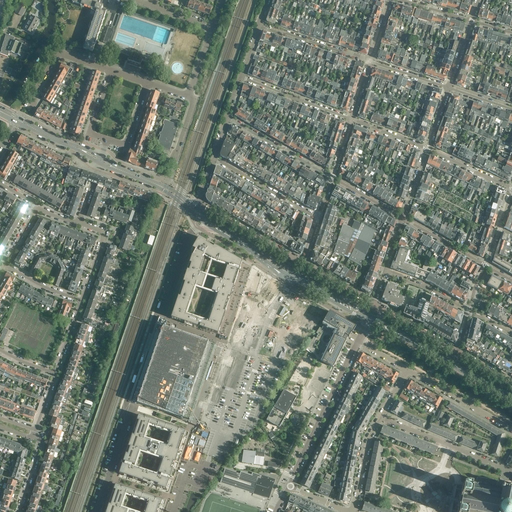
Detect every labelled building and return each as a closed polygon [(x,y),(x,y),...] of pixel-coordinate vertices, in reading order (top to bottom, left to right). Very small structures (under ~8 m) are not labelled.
[(72,0),(72,2),(81,5),(92,9),(90,14),(95,15),(84,49),(92,52),(106,13),(101,12),(103,6),(101,6),(102,3),(103,0),(72,0)] [(186,0),(185,6),(187,7),(193,9),(196,1),(196,0),(186,0)] [(374,4),(374,6),(382,9),(383,5),(375,2),(369,0),(369,3),(374,4)] [(201,3),(196,1),(193,9),(198,11),(201,3)] [(202,1),(201,3),(198,11),(204,13),(207,5),(204,4),(204,2),(202,1)] [(462,3),(459,12),(464,13),(466,5),(467,1),(465,1),(464,4),(462,3)] [(478,16),(479,18),(483,19),(485,10),(488,3),(486,2),(485,5),(482,4),(478,16)] [(394,4),(392,11),(394,12),(393,15),(391,15),(390,15),(389,18),(394,19),(396,13),(399,4),(395,3),(394,4)] [(272,4),(270,8),(282,13),(283,13),(284,10),(279,9),(280,7),(272,4)] [(212,7),(207,5),(204,13),(210,15),(212,7)] [(26,9),(19,6),(16,12),(22,16),(26,9)] [(403,6),(400,14),(400,17),(399,21),(401,21),(402,18),(403,15),(405,15),(408,7),(403,6)] [(499,14),(496,23),(501,24),(503,16),(505,9),(506,7),(504,7),(502,12),(500,11),(499,14)] [(108,30),(103,43),(109,45),(116,47),(116,49),(115,51),(124,54),(126,55),(129,56),(128,59),(127,60),(128,60),(128,61),(130,61),(132,61),(132,62),(133,62),(135,62),(135,63),(136,63),(138,63),(138,64),(139,64),(140,65),(141,63),(142,60),(145,61),(156,65),(157,62),(164,64),(165,62),(169,51),(171,52),(173,46),(171,45),(175,33),(176,33),(178,29),(121,9),(118,8),(116,14),(112,26),(111,28),(108,27),(108,30)] [(372,13),(371,15),(379,17),(381,13),(372,10),(367,8),(366,11),(372,13)] [(412,8),(409,17),(408,22),(410,23),(411,17),(414,18),(416,10),(414,9),(414,10),(413,9),(412,8)] [(490,12),(487,20),(491,21),(494,14),(495,9),(494,9),(493,9),(492,13),(490,12)] [(281,25),(281,26),(285,27),(287,19),(290,12),(287,11),(285,18),(283,18),(282,20),(281,24),(281,25)] [(420,11),(418,19),(415,27),(418,28),(419,23),(421,24),(422,20),(425,12),(420,11)] [(269,13),(267,17),(278,21),(282,22),(282,20),(279,18),(279,16),(269,13)] [(298,14),(297,17),(292,30),(297,32),(300,21),(302,16),(298,14)] [(429,14),(426,22),(424,30),(426,30),(428,25),(430,26),(431,23),(433,15),(429,14)] [(32,15),(24,28),(32,33),(40,20),(32,15)] [(287,19),(285,27),(288,29),(292,18),(293,16),(289,15),(287,19)] [(292,18),(288,29),(292,30),(297,17),(294,16),(294,19),(292,18)] [(437,16),(435,25),(434,28),(439,29),(440,26),(442,18),(437,16)] [(369,21),(368,23),(377,25),(378,21),(370,19),(364,17),(363,19),(369,21)] [(300,21),(297,32),(300,33),(303,25),(305,19),(303,18),(301,21),(300,21)] [(389,18),(388,22),(396,25),(402,27),(403,24),(397,23),(398,21),(394,19),(389,18)] [(315,29),(312,37),(316,38),(319,30),(322,21),(320,20),(318,26),(316,25),(315,29)] [(451,20),(449,29),(447,34),(449,35),(451,29),(453,30),(456,21),(451,20)] [(307,26),(304,34),(308,35),(311,27),(313,22),(310,21),(309,27),(307,26)] [(313,21),(311,27),(308,35),(312,37),(315,29),(316,25),(314,25),(315,22),(313,21)] [(367,25),(367,27),(375,30),(377,25),(368,23),(365,22),(364,23),(365,23),(365,25),(367,25)] [(330,23),(327,33),(324,41),(328,42),(331,34),(332,31),(330,30),(333,24),(330,23)] [(460,23),(457,31),(458,31),(456,36),(459,37),(459,35),(461,36),(462,32),(465,25),(464,24),(460,23)] [(335,35),(332,43),(336,45),(339,37),(337,36),(340,27),(338,27),(335,35)] [(398,30),(387,27),(385,30),(402,36),(402,33),(398,32),(398,30)] [(331,34),(328,42),(332,43),(335,35),(337,30),(335,29),(335,30),(333,30),(331,34)] [(343,38),(340,46),(344,47),(347,39),(349,35),(347,34),(348,30),(346,29),(343,38)] [(362,35),(364,35),(372,38),(374,34),(365,31),(361,30),(360,32),(362,33),(362,35)] [(385,30),(384,35),(392,37),(396,38),(397,34),(385,30)] [(484,30),(482,38),(480,42),(485,43),(489,31),(484,30)] [(264,31),(263,32),(262,32),(261,35),(259,40),(258,43),(258,45),(258,46),(260,46),(262,47),(263,44),(267,32),(265,32),(264,31)] [(339,37),(336,45),(340,46),(343,38),(345,32),(343,31),(342,35),(341,35),(341,37),(339,37)] [(347,39),(344,47),(348,49),(354,32),(352,31),(350,36),(349,35),(347,39)] [(493,32),(489,31),(485,43),(483,50),(486,51),(488,44),(489,45),(490,43),(493,32)] [(267,32),(263,44),(267,45),(267,44),(268,42),(271,34),(267,32)] [(354,32),(348,49),(352,50),(354,44),(355,42),(353,41),(356,33),(354,32)] [(498,34),(493,32),(490,43),(492,44),(490,51),(492,52),(495,42),(498,34)] [(0,48),(0,53),(8,56),(10,52),(20,56),(26,43),(14,38),(15,38),(6,34),(0,48)] [(498,34),(495,42),(492,52),(495,53),(497,45),(499,46),(500,44),(502,35),(498,34)] [(275,35),(272,43),(270,48),(274,50),(276,45),(279,36),(275,35)] [(384,35),(383,39),(391,42),(395,43),(396,41),(392,39),(392,37),(384,35)] [(502,35),(500,44),(502,45),(499,54),(501,55),(504,45),(507,36),(502,35)] [(279,36),(276,45),(274,50),(278,51),(280,46),(283,38),(279,36)] [(507,36),(504,45),(501,55),(504,56),(506,48),(508,49),(509,47),(511,38),(507,36)] [(362,42),(361,43),(370,46),(371,42),(363,39),(356,37),(356,39),(359,40),(359,41),(362,42)] [(283,38),(280,46),(279,49),(283,51),(284,47),(287,39),(283,38)] [(287,39),(284,47),(283,52),(287,53),(288,49),(291,40),(287,39)] [(291,40),(288,49),(287,54),(291,55),(292,50),(293,50),(295,42),(291,40)] [(299,43),(296,51),(294,58),(297,59),(298,54),(300,55),(303,45),(299,43)] [(381,44),(379,50),(377,57),(377,59),(381,60),(383,51),(385,45),(381,44)] [(359,51),(358,52),(366,55),(367,54),(368,51),(360,48),(354,46),(352,50),(354,51),(355,49),(359,51)] [(387,53),(385,61),(388,62),(391,54),(392,51),(393,47),(391,47),(389,53),(387,53)] [(395,56),(393,64),(397,65),(399,57),(402,50),(398,48),(395,56)] [(316,49),(313,57),(311,61),(310,65),(312,65),(313,62),(313,61),(313,60),(314,60),(315,57),(317,58),(320,50),(316,49)] [(320,50),(317,58),(316,62),(320,63),(321,59),(324,51),(320,50)] [(324,51),(321,59),(319,66),(321,67),(324,60),(325,61),(328,53),(324,51)] [(399,57),(397,65),(401,66),(404,58),(403,58),(405,54),(401,53),(399,57)] [(404,58),(401,66),(405,68),(408,57),(409,54),(407,53),(405,59),(404,58)] [(444,57),(443,59),(452,62),(453,58),(445,55),(438,53),(437,55),(444,57)] [(425,54),(421,64),(418,72),(423,74),(424,72),(427,63),(425,62),(427,55),(425,54)] [(248,74),(250,75),(252,76),(255,68),(258,60),(259,57),(254,55),(253,59),(255,60),(253,67),(251,66),(248,74)] [(336,55),(333,63),(332,67),(336,69),(337,65),(340,57),(336,55)] [(408,57),(405,68),(410,69),(412,61),(414,56),(411,55),(411,57),(408,57)] [(417,62),(414,71),(418,72),(421,64),(424,55),(422,55),(419,63),(417,62)] [(465,56),(463,61),(471,64),(477,66),(478,64),(475,63),(475,62),(472,61),(473,59),(470,58),(465,56)] [(340,57),(337,65),(336,69),(340,70),(341,66),(344,58),(340,57)] [(344,58),(341,66),(340,71),(344,73),(345,68),(346,68),(347,64),(348,60),(344,58)] [(348,60),(347,64),(354,66),(362,69),(363,66),(362,64),(348,60)] [(463,61),(461,66),(470,69),(472,69),(473,67),(476,68),(477,66),(471,64),(463,61)] [(259,69),(256,78),(260,79),(264,69),(266,64),(264,63),(262,68),(260,67),(259,69)] [(441,67),(440,69),(448,72),(450,67),(441,64),(438,63),(437,65),(441,67)] [(62,64),(59,69),(68,74),(70,75),(73,70),(65,66),(66,65),(64,64),(63,64),(62,64)] [(264,69),(260,79),(264,81),(268,73),(266,72),(267,69),(266,69),(268,65),(266,64),(264,69)] [(353,68),(352,70),(361,73),(362,69),(354,66),(347,64),(346,68),(350,69),(350,67),(353,68)] [(461,66),(460,70),(472,74),(473,75),(474,72),(471,71),(472,69),(470,69),(461,66)] [(268,73),(264,81),(269,82),(272,74),(274,69),(271,68),(269,73),(268,73)] [(57,74),(65,79),(68,74),(59,69),(60,69),(59,71),(57,73),(57,74)] [(377,69),(375,77),(374,80),(373,82),(372,86),(374,87),(377,78),(379,79),(381,71),(377,69)] [(91,72),(90,76),(99,79),(99,78),(100,78),(100,76),(101,73),(92,70),(91,72)] [(460,70),(458,75),(466,78),(470,79),(472,74),(460,70)] [(381,71),(379,79),(381,79),(378,88),(380,89),(383,80),(386,72),(381,71)] [(203,90),(208,92),(214,74),(208,72),(203,90)] [(276,76),(273,84),(277,85),(280,77),(281,73),(279,72),(277,76),(276,76)] [(386,72),(383,80),(380,89),(382,89),(385,81),(387,82),(387,81),(390,73),(386,72)] [(435,72),(433,77),(444,81),(446,80),(447,76),(439,74),(435,72)] [(350,77),(350,79),(358,81),(359,77),(351,74),(347,73),(346,76),(350,77)] [(55,79),(54,79),(62,84),(64,81),(70,84),(71,82),(65,79),(57,74),(56,76),(54,78),(55,79)] [(284,79),(281,87),(285,89),(288,81),(290,75),(289,75),(287,75),(286,80),(284,79)] [(391,83),(390,86),(393,87),(391,91),(393,92),(396,85),(399,76),(394,75),(391,83)] [(458,75),(456,80),(465,83),(471,85),(471,84),(470,84),(470,83),(470,82),(469,81),(470,79),(466,78),(458,75)] [(90,76),(88,81),(97,84),(97,83),(98,84),(98,81),(99,79),(90,76)] [(399,76),(396,85),(393,92),(396,93),(398,86),(400,86),(403,78),(399,76)] [(480,83),(477,92),(482,94),(485,85),(488,77),(485,76),(482,84),(480,83)] [(52,83),(51,84),(59,89),(61,86),(67,89),(68,87),(62,84),(54,79),(53,81),(52,83)] [(412,81),(408,79),(403,93),(406,94),(407,92),(408,93),(409,89),(412,81)] [(489,87),(487,95),(491,97),(494,88),(496,80),(494,79),(491,87),(489,87)] [(293,80),(292,82),(289,90),(293,92),(297,82),(293,80)] [(456,80),(455,83),(456,85),(463,87),(465,88),(466,85),(470,87),(471,85),(465,83),(456,80)] [(88,81),(86,86),(95,89),(96,89),(97,86),(96,86),(97,84),(88,81)] [(305,87),(302,95),(306,97),(309,89),(310,86),(308,85),(309,83),(306,82),(305,87)] [(419,93),(421,86),(422,84),(417,82),(414,91),(413,94),(412,96),(411,99),(414,100),(416,92),(419,93)] [(300,85),(297,93),(302,95),(305,87),(306,84),(304,83),(303,83),(301,83),(300,85)] [(49,88),(49,89),(56,94),(58,91),(60,92),(63,94),(64,91),(59,89),(51,84),(50,86),(49,88)] [(245,84),(242,92),(241,95),(245,97),(246,94),(249,86),(245,84)] [(424,90),(432,92),(440,95),(441,92),(441,90),(423,84),(421,89),(424,90)] [(317,92),(314,100),(318,101),(321,93),(319,93),(322,86),(319,85),(317,92)] [(86,86),(85,91),(94,94),(95,91),(95,89),(86,86)] [(249,86),(246,94),(245,97),(247,98),(248,95),(250,95),(253,87),(249,86)] [(500,86),(499,90),(496,98),(500,100),(503,91),(504,87),(500,86)] [(500,100),(505,102),(507,95),(508,93),(509,89),(504,88),(503,91),(500,100)] [(46,93),(46,94),(54,99),(56,94),(49,89),(47,91),(46,93)] [(257,89),(254,97),(252,102),(255,102),(256,98),(258,98),(261,90),(257,89)] [(321,93),(318,101),(322,103),(325,95),(327,90),(324,89),(323,91),(322,91),(321,93)] [(325,95),(322,103),(326,104),(330,94),(328,93),(329,92),(328,92),(328,90),(327,89),(325,95)] [(261,90),(258,98),(257,101),(259,102),(258,105),(260,106),(262,100),(266,92),(261,90)] [(366,90),(364,96),(372,99),(378,101),(379,98),(373,96),(374,94),(373,94),(374,92),(371,91),(370,91),(366,90)] [(85,91),(83,96),(92,99),(93,96),(94,94),(85,91)] [(149,96),(158,99),(159,95),(160,94),(151,91),(150,93),(149,96)] [(338,95),(344,97),(352,100),(354,94),(346,91),(345,95),(339,93),(338,95)] [(431,95),(430,97),(439,100),(440,95),(432,92),(428,91),(427,94),(431,95)] [(266,92),(262,100),(260,106),(262,107),(265,101),(266,102),(269,93),(266,92)] [(334,94),(330,106),(334,107),(336,102),(338,98),(338,97),(338,95),(335,93),(334,94)] [(43,98),(43,99),(51,103),(53,105),(56,100),(54,99),(46,94),(45,96),(44,96),(43,98)] [(330,94),(326,104),(330,106),(334,94),(332,94),(331,95),(330,94)] [(451,95),(450,99),(458,102),(461,103),(462,101),(459,99),(459,98),(460,97),(452,94),(451,95)] [(271,103),(268,108),(271,109),(272,107),(274,107),(275,105),(278,97),(274,95),(271,103)] [(83,96),(81,101),(90,104),(91,104),(91,102),(91,101),(92,99),(83,96)] [(148,101),(147,102),(156,105),(158,99),(149,96),(148,98),(147,101),(148,101)] [(282,98),(279,106),(277,111),(279,112),(281,109),(282,109),(283,108),(286,100),(282,98)] [(450,99),(448,104),(457,107),(457,106),(459,107),(460,105),(468,108),(469,105),(461,103),(458,102),(450,99)] [(363,100),(361,104),(370,107),(375,108),(376,106),(370,105),(371,103),(363,100)] [(421,104),(427,106),(435,109),(437,105),(428,102),(423,100),(421,104)] [(290,101),(286,113),(285,113),(288,114),(289,110),(291,111),(294,103),(290,101)] [(474,101),(471,110),(470,112),(472,113),(469,122),(472,123),(476,112),(478,103),(474,101)] [(146,104),(145,106),(146,106),(146,107),(148,108),(154,110),(156,105),(147,102),(147,104),(146,104)] [(177,103),(174,110),(178,112),(178,111),(180,112),(182,104),(177,102),(177,103)] [(294,103),(291,111),(290,114),(293,115),(292,116),(294,117),(295,113),(298,105),(294,103)] [(478,103),(476,112),(474,115),(479,116),(483,105),(478,103)] [(236,108),(234,114),(235,116),(238,117),(242,111),(243,109),(245,105),(242,104),(240,108),(239,109),(238,108),(237,108),(236,108)] [(448,104),(446,108),(455,111),(458,112),(459,110),(456,109),(457,107),(448,104)] [(41,118),(42,119),(45,121),(45,120),(49,113),(46,111),(49,106),(47,105),(44,110),(44,111),(41,118)] [(245,105),(242,111),(238,117),(242,120),(246,113),(247,111),(244,110),(247,106),(245,105)] [(298,105),(295,113),(294,117),(296,118),(296,117),(298,118),(303,106),(298,105)] [(340,108),(340,110),(339,110),(347,113),(348,112),(349,108),(341,106),(338,105),(337,107),(340,108)] [(422,109),(425,110),(434,113),(435,109),(427,106),(423,105),(422,109)] [(483,105),(480,113),(479,116),(483,118),(485,115),(488,106),(483,105)] [(79,106),(78,111),(87,114),(87,112),(88,112),(89,110),(88,110),(88,109),(79,106)] [(307,108),(303,106),(298,118),(302,119),(307,108)] [(488,106),(485,115),(482,122),(484,123),(485,120),(487,121),(489,116),(492,108),(488,106)] [(39,108),(35,116),(40,119),(40,118),(41,118),(44,111),(40,109),(39,108)] [(52,124),(54,126),(55,125),(59,118),(56,116),(60,109),(58,108),(54,115),(50,123),(52,124)] [(148,108),(147,110),(146,112),(146,113),(155,116),(157,111),(154,110),(148,108)] [(246,122),(250,115),(251,112),(249,111),(250,109),(249,108),(248,110),(247,111),(246,113),(242,120),(246,122)] [(311,109),(307,108),(302,119),(306,121),(311,109)] [(368,113),(368,111),(360,108),(359,112),(367,115),(372,116),(373,113),(374,113),(371,112),(370,113),(368,113)] [(492,108),(489,116),(491,117),(489,124),(491,125),(494,118),(497,109),(492,108)] [(315,111),(311,109),(306,121),(310,122),(312,119),(315,111)] [(432,118),(434,113),(425,110),(422,109),(420,112),(418,114),(418,115),(423,118),(427,120),(427,121),(431,122),(432,118)] [(497,109),(494,118),(491,125),(494,125),(496,118),(499,119),(502,111),(497,109)] [(45,120),(47,121),(47,122),(49,123),(50,123),(54,115),(51,114),(53,111),(51,110),(49,113),(45,120)] [(250,115),(246,122),(249,124),(253,117),(251,116),(254,111),(252,110),(251,112),(250,115)] [(74,116),(76,116),(85,120),(86,117),(87,115),(87,114),(78,111),(76,115),(75,114),(74,116)] [(315,111),(312,119),(310,122),(312,123),(311,126),(313,126),(314,124),(319,112),(315,111)] [(372,116),(370,121),(370,122),(374,123),(378,112),(379,111),(378,111),(377,112),(376,112),(375,114),(373,113),(372,116)] [(382,116),(378,125),(382,126),(385,118),(387,112),(385,111),(383,115),(382,115),(382,116)] [(319,112),(314,124),(315,124),(316,123),(319,124),(319,122),(322,114),(319,112)] [(367,115),(359,112),(358,113),(357,116),(358,117),(365,119),(366,118),(366,117),(369,118),(369,119),(368,121),(370,121),(372,116),(367,115)] [(506,112),(503,121),(501,127),(505,129),(508,121),(510,114),(506,112)] [(146,113),(145,115),(144,118),(153,121),(155,116),(146,113)] [(385,118),(382,126),(386,128),(389,119),(391,115),(387,113),(385,118)] [(445,113),(443,118),(452,121),(458,123),(459,120),(453,118),(453,116),(445,113)] [(261,114),(258,117),(253,126),(257,128),(261,122),(259,121),(260,118),(262,115),(261,114)] [(395,115),(391,114),(386,128),(390,129),(395,115)] [(76,116),(74,122),(83,125),(84,122),(84,123),(85,120),(76,116)] [(253,117),(249,124),(253,126),(258,117),(257,116),(255,119),(253,117)] [(327,116),(324,124),(321,131),(323,132),(325,128),(326,128),(327,126),(328,125),(330,119),(331,117),(327,116)] [(57,126),(57,127),(59,128),(60,128),(61,128),(64,120),(62,119),(59,118),(55,125),(57,126)] [(143,120),(142,123),(142,124),(151,127),(153,121),(144,118),(143,120)] [(394,118),(390,129),(394,131),(397,122),(398,119),(394,118)] [(443,118),(441,122),(450,125),(458,128),(460,129),(461,126),(451,123),(452,121),(443,118)] [(268,119),(261,131),(265,133),(269,126),(267,125),(269,122),(271,123),(272,121),(268,119)] [(333,123),(335,124),(343,127),(344,123),(344,122),(335,119),(333,123)] [(397,122),(394,131),(398,132),(401,124),(402,121),(398,119),(397,122)] [(160,135),(157,146),(170,151),(171,146),(174,138),(179,125),(164,120),(163,124),(164,125),(161,133),(160,132),(159,135),(160,135)] [(262,120),(261,122),(257,128),(261,131),(266,122),(262,120)] [(415,124),(420,126),(428,129),(430,125),(422,122),(416,120),(415,122),(415,124)] [(269,126),(265,133),(269,135),(273,129),(277,122),(274,121),(271,127),(269,126)] [(401,124),(398,132),(402,134),(405,125),(406,122),(402,121),(401,124)] [(405,125),(402,134),(406,135),(409,127),(410,123),(411,122),(408,121),(406,126),(405,125)] [(74,122),(72,126),(81,130),(82,128),(83,128),(83,125),(74,122)] [(273,129),(269,135),(273,138),(277,131),(275,130),(278,123),(276,122),(273,129)] [(334,126),(333,128),(342,131),(343,127),(335,124),(332,123),(331,125),(334,126)] [(409,127),(406,135),(410,137),(410,136),(412,132),(413,128),(413,127),(414,126),(413,126),(414,124),(410,123),(409,127)] [(142,124),(142,125),(141,125),(140,128),(141,128),(140,129),(149,132),(151,127),(142,124)] [(419,129),(419,131),(427,133),(428,129),(420,126),(415,124),(414,126),(413,127),(419,129)] [(230,126),(228,132),(227,134),(230,136),(231,134),(235,127),(231,125),(230,126)] [(70,132),(71,132),(80,135),(80,133),(81,133),(82,130),(81,130),(72,126),(71,130),(70,132)] [(277,131),(273,138),(277,140),(281,133),(284,127),(283,126),(279,132),(277,131)] [(353,130),(364,134),(366,135),(368,131),(355,126),(354,127),(353,130)] [(440,127),(438,132),(447,135),(454,137),(455,135),(447,133),(448,130),(440,127)] [(140,131),(139,130),(138,133),(139,133),(139,134),(148,137),(149,132),(140,129),(140,131)] [(239,130),(235,136),(237,138),(236,141),(234,144),(235,145),(243,132),(239,130)] [(285,135),(281,142),(285,144),(289,138),(292,131),(290,130),(286,136),(285,135)] [(331,135),(331,137),(339,140),(340,135),(332,132),(325,130),(325,133),(331,135)] [(281,133),(277,140),(281,142),(285,135),(286,133),(282,131),(281,133)] [(368,131),(366,135),(365,139),(363,142),(364,143),(366,143),(367,140),(369,141),(372,133),(368,131)] [(247,134),(243,132),(235,145),(236,146),(238,146),(241,140),(243,141),(247,134)] [(289,138),(285,144),(289,147),(292,140),(291,139),(294,133),(292,132),(289,138)] [(438,132),(436,136),(447,140),(449,135),(447,135),(438,132)] [(372,133),(369,141),(370,142),(368,148),(370,150),(370,149),(373,143),(376,134),(372,133)] [(137,138),(137,140),(145,143),(148,137),(139,134),(138,136),(137,136),(137,138)] [(247,134),(243,141),(245,142),(242,148),(243,149),(247,143),(251,137),(247,134)] [(376,134),(373,143),(370,149),(372,149),(374,147),(375,143),(377,144),(380,136),(376,134)] [(292,140),(289,147),(293,149),(297,142),(300,136),(298,135),(295,141),(292,140)] [(18,145),(22,147),(27,138),(26,138),(21,136),(20,136),(19,138),(20,139),(17,144),(18,145)] [(297,142),(293,149),(297,151),(300,145),(301,142),(300,141),(302,137),(300,136),(297,142)] [(436,136),(435,141),(444,144),(446,145),(447,145),(450,146),(451,144),(447,142),(447,140),(436,136)] [(251,137),(247,143),(246,145),(243,149),(246,151),(248,146),(250,147),(251,145),(255,139),(251,137)] [(384,137),(381,146),(379,150),(381,151),(383,147),(385,147),(388,139),(384,137)] [(27,138),(22,147),(27,150),(31,142),(29,140),(28,139),(27,138)] [(305,156),(308,149),(306,148),(309,142),(311,143),(312,143),(312,142),(313,140),(309,138),(308,141),(305,145),(304,147),(301,153),(305,156)] [(226,139),(220,155),(221,156),(227,160),(232,152),(234,148),(236,145),(234,144),(231,143),(228,141),(226,139)] [(255,139),(251,145),(250,147),(252,148),(251,150),(253,151),(255,148),(259,141),(255,139)] [(388,139),(385,147),(386,148),(385,151),(383,155),(386,156),(387,152),(388,151),(392,141),(388,139)] [(135,145),(135,146),(144,149),(145,145),(149,146),(150,145),(145,143),(137,140),(136,142),(135,142),(135,145)] [(31,142),(27,150),(32,152),(36,144),(34,143),(34,142),(31,141),(31,142)] [(259,141),(255,148),(253,151),(255,152),(257,149),(259,150),(263,143),(259,141)] [(392,141),(388,151),(386,156),(388,157),(390,152),(391,149),(393,150),(396,142),(392,141)] [(435,141),(434,143),(433,145),(434,146),(446,152),(447,147),(443,146),(444,144),(435,141)] [(465,151),(461,159),(465,161),(469,153),(473,145),(474,142),(472,141),(468,149),(466,148),(465,151)] [(300,145),(297,151),(301,153),(304,147),(305,145),(301,142),(300,145)] [(349,142),(348,146),(356,149),(361,150),(362,148),(357,146),(357,145),(349,142)] [(396,142),(393,150),(394,151),(391,158),(394,159),(397,151),(400,143),(396,142)] [(263,143),(259,150),(258,152),(262,154),(263,152),(267,145),(263,143)] [(328,147),(328,149),(335,151),(336,148),(329,145),(323,143),(321,145),(328,147)] [(400,143),(397,151),(394,159),(393,160),(394,160),(396,161),(399,152),(401,153),(404,145),(400,143)] [(36,144),(32,152),(30,155),(35,157),(37,155),(41,147),(39,145),(36,144)] [(452,154),(452,155),(456,157),(462,145),(460,144),(458,148),(456,147),(452,154)] [(500,144),(499,146),(511,150),(510,152),(511,152),(511,147),(511,148),(508,147),(504,145),(500,144)] [(267,145),(263,152),(260,158),(262,159),(265,153),(267,155),(271,148),(267,145)] [(404,145),(401,153),(404,154),(404,155),(406,156),(407,153),(408,153),(410,148),(404,145)] [(462,145),(456,157),(461,159),(466,147),(462,145)] [(473,145),(469,153),(465,161),(469,163),(473,155),(474,152),(472,152),(475,146),(473,145)] [(41,147),(37,155),(42,157),(46,149),(44,148),(44,147),(41,146),(41,147)] [(130,150),(131,150),(131,151),(138,153),(142,154),(146,155),(148,156),(149,154),(143,152),(144,149),(135,146),(134,146),(133,148),(134,148),(133,149),(132,148),(131,150),(130,150)] [(312,151),(314,149),(310,146),(308,149),(305,156),(309,158),(312,151)] [(237,155),(233,163),(240,167),(244,159),(249,153),(248,152),(247,152),(246,151),(243,149),(241,148),(240,151),(239,152),(237,155)] [(42,157),(41,158),(46,160),(51,152),(49,151),(49,150),(46,149),(42,157)] [(152,154),(157,156),(160,157),(162,153),(151,149),(149,157),(151,158),(152,154)] [(312,151),(309,158),(312,160),(316,154),(317,152),(314,149),(312,151)] [(406,156),(410,157),(418,160),(420,152),(420,151),(413,149),(411,153),(409,152),(409,153),(408,153),(407,153),(406,156)] [(130,150),(128,157),(136,159),(136,157),(137,157),(139,155),(143,156),(143,155),(142,154),(138,153),(131,151),(131,150),(130,150)] [(232,152),(227,160),(233,163),(237,155),(239,152),(235,150),(234,153),(232,152)] [(275,150),(271,157),(267,163),(271,166),(272,164),(270,163),(273,158),(275,159),(276,157),(279,152),(275,150)] [(346,150),(345,154),(352,156),(353,157),(358,158),(358,156),(357,156),(358,154),(355,153),(346,150)] [(473,155),(469,163),(474,165),(478,157),(479,154),(480,152),(480,151),(478,150),(478,151),(477,153),(474,152),(473,155)] [(10,154),(9,156),(16,161),(19,156),(19,155),(14,152),(14,153),(12,151),(11,152),(10,154)] [(56,154),(53,153),(54,152),(51,151),(51,152),(46,160),(45,163),(50,166),(51,163),(56,154)] [(276,157),(275,159),(277,160),(274,164),(276,165),(279,161),(282,155),(279,152),(276,157)] [(316,154),(312,160),(316,162),(320,156),(321,154),(319,153),(317,152),(316,154)] [(244,159),(240,167),(245,170),(250,161),(247,160),(251,154),(249,153),(244,159)] [(61,157),(58,156),(59,155),(56,154),(51,163),(54,164),(53,167),(55,168),(56,165),(61,157)] [(345,154),(344,158),(351,160),(357,162),(358,163),(363,166),(365,164),(363,162),(364,161),(359,159),(352,156),(345,154)] [(478,157),(474,165),(478,167),(482,159),(483,156),(479,154),(478,157)] [(482,159),(478,167),(482,169),(486,161),(489,155),(486,154),(484,160),(482,159)] [(505,160),(507,161),(508,161),(511,162),(511,157),(509,156),(502,154),(501,155),(504,156),(504,157),(506,158),(505,160)] [(282,155),(279,161),(276,165),(278,166),(281,163),(283,164),(286,157),(282,155)] [(430,155),(426,167),(427,168),(427,169),(429,170),(429,169),(430,166),(434,157),(431,156),(430,155)] [(486,161),(482,169),(486,171),(490,172),(492,167),(493,164),(494,160),(492,159),(491,161),(492,162),(491,163),(489,162),(491,157),(489,155),(486,161)] [(496,155),(495,160),(499,162),(504,164),(505,162),(507,163),(506,165),(511,168),(511,162),(508,161),(507,161),(506,160),(496,155)] [(7,159),(6,161),(14,166),(16,161),(9,156),(8,157),(8,156),(7,159)] [(65,159),(63,158),(61,156),(61,157),(56,165),(61,168),(62,168),(66,158),(65,159)] [(400,159),(408,162),(416,164),(418,160),(410,157),(409,159),(401,156),(400,159)] [(136,159),(128,157),(126,162),(145,168),(147,163),(138,160),(136,159)] [(286,157),(283,164),(285,165),(281,171),(283,172),(286,166),(290,159),(286,157)] [(434,157),(430,166),(429,169),(431,170),(429,174),(431,174),(434,168),(438,160),(438,159),(434,157)] [(68,170),(71,160),(66,158),(62,168),(61,171),(67,173),(68,170)] [(147,163),(145,168),(148,169),(151,170),(155,172),(159,162),(148,158),(147,163)] [(252,158),(250,161),(245,170),(249,173),(254,164),(252,163),(254,159),(252,158)] [(254,164),(249,173),(254,176),(259,167),(256,165),(260,159),(258,158),(254,164)] [(329,158),(328,160),(324,167),(328,169),(329,169),(333,159),(329,158)] [(342,162),(354,165),(356,166),(358,163),(352,160),(351,160),(344,158),(342,162)] [(290,159),(286,166),(283,172),(285,173),(288,167),(291,168),(294,162),(290,159)] [(408,163),(407,165),(407,166),(415,168),(416,164),(408,162),(400,159),(400,161),(408,163)] [(438,160),(434,168),(431,174),(433,176),(436,169),(438,170),(442,161),(438,160)] [(493,164),(492,167),(496,169),(499,171),(510,176),(511,171),(511,168),(506,165),(504,164),(502,166),(498,164),(499,162),(495,160),(494,160),(493,164)] [(4,164),(3,166),(11,171),(14,166),(6,161),(6,162),(5,161),(4,164)] [(442,161),(438,170),(436,173),(438,173),(437,177),(438,178),(442,171),(446,163),(442,161)] [(294,162),(291,168),(293,169),(289,176),(291,177),(294,170),(298,164),(294,162)] [(446,163),(442,171),(438,178),(441,179),(444,172),(446,173),(450,165),(446,163)] [(259,167),(254,176),(259,178),(264,170),(263,169),(261,168),(263,165),(261,164),(259,167)] [(298,164),(294,170),(291,177),(293,178),(296,171),(299,173),(302,166),(298,164)] [(347,167),(341,165),(338,174),(339,175),(342,177),(346,170),(347,167)] [(2,169),(0,171),(8,175),(11,171),(3,166),(3,167),(2,166),(1,169),(2,169)] [(77,169),(70,166),(65,182),(67,183),(67,181),(72,183),(77,169)] [(219,177),(222,168),(218,166),(216,167),(212,178),(218,180),(219,177)] [(269,173),(264,181),(269,184),(274,175),(273,175),(271,174),(274,167),(272,166),(268,172),(269,173)] [(454,166),(454,167),(450,175),(446,182),(448,183),(452,176),(453,177),(457,168),(454,166)] [(264,170),(259,178),(264,181),(269,173),(268,172),(265,170),(267,168),(265,167),(263,169),(264,170)] [(298,175),(300,176),(295,184),(297,186),(297,185),(302,177),(307,169),(303,167),(298,175)] [(346,170),(342,177),(345,179),(349,173),(350,171),(348,170),(349,168),(347,167),(346,170)] [(492,167),(490,172),(497,176),(508,181),(509,180),(510,176),(499,171),(496,169),(492,167)] [(457,168),(453,177),(454,177),(452,179),(456,181),(457,179),(461,170),(457,168)] [(18,175),(14,182),(16,183),(18,184),(23,175),(25,172),(26,170),(24,169),(23,171),(22,174),(21,174),(20,177),(18,175)] [(77,169),(75,177),(72,183),(72,184),(78,186),(78,185),(79,183),(80,179),(83,171),(77,169)] [(274,175),(269,184),(274,187),(279,178),(278,178),(275,176),(278,170),(278,169),(276,169),(273,175),(274,175)] [(297,185),(299,187),(304,178),(306,180),(311,171),(307,169),(302,177),(297,185)] [(354,173),(349,181),(353,183),(358,175),(358,174),(356,173),(358,170),(356,169),(354,173)] [(358,175),(353,183),(357,185),(366,170),(364,169),(359,176),(358,175)] [(8,175),(0,171),(0,170),(0,177),(4,180),(5,180),(5,181),(8,175)] [(26,180),(24,179),(25,176),(28,171),(26,170),(25,172),(23,175),(18,184),(20,186),(22,187),(26,180)] [(401,175),(403,176),(411,178),(413,174),(405,172),(400,170),(399,172),(402,173),(401,175)] [(461,170),(457,179),(454,186),(456,187),(459,180),(461,181),(465,172),(461,170)] [(80,179),(79,183),(78,185),(78,186),(84,189),(84,187),(85,187),(87,181),(88,181),(90,173),(83,171),(80,179)] [(226,171),(222,179),(221,181),(223,183),(225,180),(227,182),(232,174),(226,171)] [(311,171),(306,180),(305,182),(309,184),(310,182),(315,173),(311,171)] [(349,173),(345,179),(349,181),(354,173),(350,171),(349,173)] [(365,172),(357,185),(361,188),(366,180),(366,179),(364,177),(366,173),(365,172)] [(366,180),(361,188),(365,190),(370,182),(369,182),(372,178),(375,173),(373,172),(367,181),(366,180)] [(424,172),(423,176),(439,183),(440,182),(435,180),(436,179),(432,178),(432,176),(425,173),(424,172)] [(465,172),(461,181),(460,184),(462,184),(461,185),(463,186),(465,182),(469,174),(465,172)] [(95,175),(90,173),(88,181),(93,183),(97,184),(100,177),(95,175)] [(315,173),(310,182),(307,187),(309,188),(312,183),(314,184),(315,182),(319,176),(315,173)] [(232,174),(227,182),(225,184),(227,185),(224,189),(229,191),(230,189),(227,187),(228,186),(228,185),(229,183),(231,184),(229,187),(231,188),(232,185),(237,177),(232,174)] [(469,174),(465,182),(463,186),(463,187),(465,188),(467,183),(469,184),(469,183),(473,176),(469,174)] [(279,178),(274,187),(278,190),(284,181),(283,180),(280,179),(281,176),(279,175),(278,178),(279,178)] [(284,181),(278,190),(283,192),(288,184),(288,183),(285,181),(288,176),(286,175),(283,180),(284,181)] [(30,179),(28,181),(26,180),(22,187),(24,188),(26,189),(33,177),(32,176),(30,179)] [(423,176),(421,179),(430,183),(430,182),(438,185),(439,183),(423,176)] [(473,176),(469,183),(471,184),(467,193),(469,194),(473,185),(477,177),(473,176)] [(33,177),(26,189),(29,191),(29,190),(31,192),(34,185),(32,184),(34,181),(33,181),(35,178),(33,177)] [(97,184),(95,191),(102,193),(106,184),(107,179),(100,177),(97,184)] [(232,185),(231,188),(229,191),(234,194),(235,192),(232,191),(233,189),(234,186),(237,188),(238,188),(242,180),(237,177),(232,185)] [(477,177),(473,185),(467,198),(469,199),(474,190),(477,191),(478,188),(481,179),(477,177)] [(212,178),(210,185),(216,188),(217,183),(219,184),(220,181),(218,180),(212,178)] [(288,184),(283,192),(288,195),(293,186),(291,185),(294,180),(291,178),(288,184)] [(370,182),(365,190),(368,192),(373,184),(371,183),(374,179),(372,178),(369,182),(370,182)] [(421,179),(420,183),(429,187),(432,188),(433,185),(430,183),(421,179)] [(242,180),(238,188),(237,188),(236,190),(240,192),(241,191),(246,182),(242,180)] [(34,185),(31,192),(33,193),(35,194),(40,185),(42,182),(40,181),(38,184),(38,183),(37,186),(34,185)] [(107,197),(108,198),(114,200),(116,195),(117,191),(117,192),(120,184),(113,181),(112,186),(110,189),(107,197)] [(117,191),(116,195),(121,197),(122,194),(123,192),(126,183),(121,181),(120,184),(117,192),(117,191)] [(373,184),(368,192),(372,194),(376,187),(379,183),(377,181),(375,185),(373,184)] [(40,185),(35,194),(37,195),(39,196),(43,190),(41,189),(42,186),(43,183),(42,182),(40,185)] [(246,182),(241,191),(237,197),(240,198),(242,195),(241,194),(242,192),(245,194),(246,194),(247,193),(251,185),(246,182)] [(123,192),(122,194),(125,196),(127,196),(128,195),(131,185),(126,183),(123,192)] [(396,188),(399,189),(407,191),(408,187),(400,184),(399,183),(398,185),(396,188)] [(420,183),(419,187),(427,190),(431,192),(432,188),(429,187),(420,183)] [(43,190),(39,196),(41,198),(43,199),(49,189),(50,187),(51,185),(50,184),(48,186),(47,188),(45,191),(43,190)] [(107,197),(108,194),(106,193),(105,192),(106,188),(110,189),(112,186),(106,184),(102,193),(102,195),(107,197)] [(294,184),(293,186),(288,195),(293,198),(297,189),(296,188),(297,186),(295,184),(294,184)] [(376,187),(372,194),(376,197),(380,189),(382,186),(383,185),(381,184),(380,185),(378,184),(376,187)] [(131,185),(128,195),(133,196),(136,188),(134,187),(134,186),(131,185)] [(208,190),(208,192),(206,195),(206,196),(206,198),(208,201),(209,202),(211,203),(214,194),(214,192),(216,188),(210,185),(208,190)] [(247,193),(246,194),(245,194),(242,200),(244,201),(247,195),(249,195),(247,198),(249,199),(250,196),(251,197),(256,188),(251,185),(247,193)] [(340,194),(342,189),(336,185),(334,186),(333,190),(340,194)] [(380,189),(376,197),(380,199),(384,191),(386,188),(382,186),(380,189)] [(495,186),(492,192),(504,196),(505,192),(505,190),(504,190),(495,186)] [(49,189),(43,199),(45,200),(47,201),(51,195),(49,193),(51,191),(50,190),(52,188),(50,187),(49,189)] [(136,188),(133,196),(138,198),(141,190),(139,189),(139,188),(137,187),(136,188)] [(297,189),(293,198),(299,201),(302,192),(300,191),(301,189),(298,187),(297,189)] [(384,191),(380,199),(383,201),(388,193),(391,188),(389,187),(386,191),(385,190),(384,191)] [(214,194),(211,203),(215,206),(220,198),(225,190),(219,188),(218,189),(216,188),(214,194)] [(256,188),(251,197),(250,196),(249,199),(251,200),(252,197),(255,199),(256,200),(260,191),(256,188)] [(342,200),(347,192),(342,189),(340,194),(337,198),(342,200)] [(68,192),(71,193),(74,194),(73,196),(80,199),(81,197),(82,194),(71,191),(69,190),(68,192)] [(333,190),(330,200),(335,201),(337,198),(340,194),(333,190)] [(51,195),(47,201),(49,202),(51,204),(57,194),(58,192),(57,191),(55,193),(53,196),(51,195)] [(146,191),(143,200),(149,202),(152,193),(149,193),(150,192),(147,191),(147,192),(146,191)] [(260,191),(256,200),(255,199),(253,202),(255,203),(257,200),(260,202),(265,193),(260,191)] [(388,193),(383,201),(388,203),(391,197),(392,196),(393,193),(389,191),(388,193)] [(57,194),(51,204),(54,205),(56,206),(59,199),(57,198),(59,195),(60,193),(58,192),(57,194)] [(351,194),(347,192),(342,200),(341,202),(345,205),(346,203),(351,194)] [(491,197),(494,199),(502,201),(504,196),(493,192),(491,197)] [(265,193),(260,202),(265,205),(270,196),(265,193)] [(5,201),(6,202),(5,205),(4,207),(5,208),(7,206),(12,196),(10,195),(8,194),(4,200),(5,200),(5,201)] [(356,197),(351,194),(346,203),(351,205),(352,204),(356,197)] [(59,199),(56,206),(58,207),(60,209),(62,206),(64,202),(64,201),(66,199),(67,197),(65,195),(64,198),(63,198),(62,201),(59,199)] [(220,198),(215,206),(221,209),(225,200),(228,196),(226,195),(224,198),(221,197),(220,198)] [(305,201),(308,202),(318,205),(317,205),(318,205),(320,198),(320,199),(313,196),(310,195),(309,197),(307,196),(305,201)] [(391,197),(388,203),(391,205),(395,199),(397,196),(395,195),(393,198),(391,197)] [(9,207),(10,204),(13,206),(13,205),(14,203),(15,201),(17,199),(14,197),(12,196),(7,206),(5,208),(7,209),(8,207),(9,207)] [(270,196),(265,205),(264,206),(269,209),(269,207),(270,208),(275,199),(270,196)] [(225,200),(221,209),(226,212),(231,203),(229,201),(230,199),(227,197),(225,200)] [(356,197),(352,204),(351,205),(350,207),(350,208),(353,210),(360,199),(356,197)] [(489,202),(492,204),(500,207),(502,201),(494,199),(491,197),(489,202)] [(103,204),(100,203),(101,200),(94,198),(93,200),(92,202),(105,207),(106,208),(107,206),(106,205),(103,204)] [(395,199),(391,205),(395,208),(399,201),(400,199),(398,198),(397,200),(395,199)] [(64,201),(68,202),(71,203),(70,206),(77,208),(78,206),(79,204),(68,200),(66,199),(64,201)] [(275,199),(270,208),(269,207),(268,210),(270,211),(271,209),(274,210),(280,202),(275,199)] [(360,199),(353,210),(358,212),(359,209),(364,202),(360,199)] [(399,201),(395,208),(399,210),(401,209),(402,203),(404,200),(400,199),(399,201)] [(231,203),(226,212),(231,215),(236,206),(238,203),(233,200),(231,203)] [(14,203),(19,206),(26,210),(27,208),(29,206),(22,202),(21,204),(20,204),(21,204),(18,202),(18,203),(15,201),(14,203)] [(273,213),(275,214),(276,211),(279,213),(284,205),(280,202),(274,210),(273,213)] [(308,202),(306,206),(315,210),(316,210),(318,205),(317,205),(318,205),(308,202)] [(364,202),(359,209),(358,212),(360,213),(361,211),(364,212),(368,204),(364,202)] [(487,205),(491,206),(490,209),(491,209),(498,212),(500,207),(492,204),(488,202),(487,205)] [(18,208),(17,210),(24,214),(25,212),(26,210),(19,206),(14,203),(13,205),(16,206),(15,207),(18,208)] [(106,208),(105,213),(104,215),(108,217),(112,207),(113,204),(111,203),(110,206),(109,209),(106,208)] [(236,206),(231,215),(236,218),(241,209),(242,206),(238,203),(236,206)] [(112,207),(108,217),(113,219),(115,211),(113,211),(114,208),(114,207),(117,208),(117,206),(113,204),(112,207)] [(328,204),(327,210),(336,213),(336,211),(339,212),(339,210),(337,209),(334,208),(328,204)] [(368,204),(364,212),(366,213),(363,218),(365,219),(368,214),(373,207),(368,204)] [(278,216),(280,217),(281,214),(284,216),(285,216),(288,210),(289,207),(284,205),(278,216)] [(115,211),(113,219),(117,220),(121,210),(122,207),(120,206),(119,209),(118,212),(115,211)] [(241,209),(236,218),(241,221),(246,212),(243,210),(244,207),(242,206),(241,209)] [(62,210),(64,211),(68,212),(67,215),(74,217),(75,215),(75,213),(65,209),(62,208),(61,207),(59,210),(61,211),(62,210)] [(98,210),(91,207),(90,209),(89,212),(99,215),(102,216),(103,214),(100,213),(97,212),(98,210)] [(284,216),(284,217),(281,222),(283,223),(286,219),(287,217),(289,218),(289,217),(292,212),(293,210),(289,207),(288,210),(285,216),(284,216)] [(373,207),(368,214),(366,217),(371,220),(372,217),(377,209),(373,207)] [(412,207),(411,209),(409,215),(410,216),(413,218),(417,211),(418,210),(412,207)] [(251,215),(246,223),(251,226),(256,217),(255,217),(252,215),(254,213),(255,210),(254,208),(250,214),(251,215)] [(246,212),(241,221),(246,223),(251,215),(250,214),(247,213),(249,210),(248,210),(247,209),(245,211),(246,212)] [(377,209),(372,217),(370,221),(373,222),(373,221),(375,222),(377,219),(381,211),(377,209)] [(9,211),(21,218),(22,216),(24,214),(17,210),(16,212),(13,211),(10,210),(9,211)] [(124,215),(122,222),(127,224),(128,220),(129,216),(130,213),(131,211),(131,210),(129,210),(128,212),(127,215),(124,215)] [(256,217),(251,226),(255,229),(260,220),(262,215),(264,213),(263,212),(261,211),(259,210),(255,217),(256,217)] [(288,219),(292,221),(292,222),(293,222),(292,224),(294,225),(296,221),(295,220),(296,218),(299,213),(293,210),(292,212),(289,217),(288,219)] [(327,210),(325,215),(336,218),(338,213),(336,213),(327,210)] [(11,215),(13,217),(12,219),(19,222),(20,221),(21,218),(9,211),(8,213),(11,215)] [(381,211),(377,219),(375,222),(377,223),(376,225),(378,226),(381,222),(385,214),(381,211)] [(417,211),(413,218),(417,221),(421,214),(417,211)] [(427,217),(423,224),(427,226),(431,219),(434,213),(432,211),(431,214),(430,213),(427,217)] [(431,219),(427,226),(430,228),(434,221),(439,213),(437,212),(434,216),(433,215),(431,219)] [(385,214),(381,222),(378,226),(381,228),(383,223),(384,224),(385,222),(389,216),(385,214)] [(421,214),(417,221),(423,224),(427,217),(421,214)] [(260,220),(255,229),(260,232),(265,223),(262,221),(264,217),(262,215),(260,220)] [(325,215),(323,220),(335,224),(336,218),(325,215)] [(311,225),(312,222),(311,220),(304,216),(302,222),(311,225)] [(389,216),(385,222),(384,225),(388,227),(389,224),(393,218),(389,216)] [(434,221),(430,228),(434,230),(438,223),(440,218),(441,217),(439,216),(438,218),(438,219),(436,222),(434,221)] [(12,219),(11,221),(8,219),(4,217),(3,219),(4,220),(7,221),(16,227),(19,222),(12,219)] [(40,218),(38,222),(44,226),(46,224),(48,226),(50,227),(51,225),(51,224),(50,223),(49,223),(40,218)] [(438,223),(434,230),(439,233),(441,225),(440,224),(442,219),(440,218),(438,223)] [(354,219),(351,227),(355,229),(358,230),(361,223),(354,219)] [(3,221),(6,223),(9,225),(7,227),(14,231),(16,227),(7,221),(4,220),(3,221)] [(265,223),(260,232),(265,234),(270,226),(269,225),(271,223),(266,220),(265,223)] [(270,226),(265,234),(270,237),(275,229),(275,228),(271,226),(275,221),(273,220),(271,223),(269,225),(270,226)] [(323,220),(322,225),(333,229),(335,224),(323,220)] [(441,225),(439,233),(442,235),(445,227),(448,222),(446,221),(443,226),(441,225)] [(38,222),(35,227),(45,232),(47,234),(48,232),(46,230),(43,228),(44,226),(38,222)] [(275,229),(270,237),(275,240),(280,232),(279,232),(281,229),(279,227),(281,223),(279,222),(275,228),(275,229)] [(309,230),(311,225),(302,222),(300,222),(298,227),(300,227),(309,230)] [(367,226),(361,223),(358,230),(361,232),(361,233),(372,238),(374,235),(375,231),(371,229),(367,226)] [(343,224),(342,226),(341,229),(354,232),(355,229),(351,227),(343,224)] [(449,229),(446,237),(450,239),(453,231),(454,229),(453,227),(454,225),(452,224),(449,229)] [(56,225),(53,235),(51,238),(53,239),(54,236),(55,236),(56,233),(58,234),(61,227),(56,225)] [(322,225),(320,230),(331,234),(333,229),(322,225)] [(0,227),(0,228),(2,230),(12,235),(14,231),(7,227),(6,229),(3,228),(1,226),(0,227)] [(405,226),(400,240),(403,241),(405,237),(406,235),(411,228),(407,226),(405,226)] [(35,227),(33,231),(40,235),(41,232),(44,234),(46,235),(47,234),(45,232),(35,227)] [(280,232),(275,240),(280,243),(284,235),(282,234),(285,228),(283,227),(280,232)] [(300,227),(298,232),(308,236),(309,230),(300,227)] [(0,230),(1,231),(1,232),(4,233),(2,235),(9,239),(12,235),(2,230),(0,228),(0,230)] [(65,228),(62,239),(61,241),(63,242),(64,239),(65,236),(67,237),(70,230),(65,228)] [(411,228),(406,235),(405,237),(408,239),(409,237),(411,238),(411,236),(415,231),(411,228)] [(453,231),(450,239),(453,241),(456,234),(456,233),(458,230),(455,228),(454,229),(453,231)] [(126,230),(124,234),(134,238),(137,239),(138,237),(135,236),(132,235),(133,233),(126,230)] [(320,230),(318,235),(330,239),(331,234),(320,230)] [(483,235),(482,236),(489,239),(491,235),(483,232),(480,231),(477,230),(477,232),(483,235)] [(33,231),(31,235),(43,242),(44,240),(41,239),(41,238),(38,237),(40,235),(33,231)] [(284,235),(280,243),(285,246),(289,239),(290,238),(287,237),(289,233),(287,231),(284,235)] [(419,233),(415,231),(411,236),(411,238),(410,238),(412,240),(409,245),(411,246),(419,233)] [(79,233),(74,232),(71,242),(70,245),(72,245),(73,242),(74,240),(76,240),(79,233)] [(308,236),(298,232),(296,238),(304,240),(305,241),(306,241),(308,236)] [(372,238),(361,233),(358,239),(370,245),(371,243),(372,238)] [(423,235),(419,233),(411,246),(413,248),(416,242),(418,243),(423,235)] [(455,240),(454,242),(462,246),(464,242),(463,241),(464,238),(465,239),(466,235),(462,233),(460,236),(458,235),(455,240)] [(31,235),(28,239),(35,243),(36,241),(39,242),(45,246),(46,244),(45,243),(44,243),(43,242),(31,235)] [(81,249),(82,246),(83,243),(85,244),(88,236),(83,235),(80,245),(79,248),(81,249)] [(318,235),(316,241),(325,244),(326,243),(331,245),(332,243),(329,242),(330,239),(318,235)] [(423,235),(418,243),(420,244),(417,249),(420,251),(423,246),(422,245),(427,237),(423,235)] [(339,236),(338,240),(349,244),(351,239),(339,236)] [(172,315),(171,318),(213,332),(218,334),(219,330),(230,297),(231,295),(232,292),(233,289),(233,287),(238,273),(239,271),(242,262),(199,237),(192,249),(195,251),(193,254),(192,256),(192,255),(186,271),(186,273),(185,276),(185,277),(184,279),(183,281),(177,298),(172,315)] [(427,237),(422,245),(423,246),(421,249),(425,251),(427,247),(431,240),(427,237)] [(466,245),(464,247),(471,251),(474,244),(476,238),(473,237),(471,243),(470,242),(471,241),(468,240),(467,245),(466,245)] [(93,238),(89,248),(88,251),(89,252),(92,253),(93,251),(91,250),(91,249),(92,246),(95,247),(97,240),(93,238)] [(474,244),(471,251),(477,255),(480,245),(477,243),(478,240),(476,238),(474,244)] [(28,239),(26,243),(38,250),(39,248),(36,247),(33,245),(35,243),(28,239)] [(122,239),(121,244),(131,247),(134,248),(134,246),(132,245),(129,244),(130,242),(122,239)] [(289,239),(285,246),(290,248),(294,241),(289,239)] [(294,241),(290,248),(295,251),(299,244),(299,243),(301,240),(299,239),(296,243),(294,241)] [(370,245),(358,239),(356,244),(368,251),(370,245)] [(301,240),(299,243),(299,244),(295,251),(300,255),(302,254),(304,246),(302,245),(304,240),(301,240)] [(338,240),(336,246),(346,250),(349,244),(338,240)] [(374,244),(379,246),(387,248),(389,244),(382,241),(381,241),(380,241),(378,240),(377,242),(375,241),(374,244)] [(398,247),(400,247),(403,248),(405,248),(408,243),(403,241),(400,240),(398,247)] [(431,240),(427,247),(429,248),(425,254),(427,255),(431,249),(435,242),(431,240)] [(500,240),(498,245),(505,247),(511,249),(511,247),(506,245),(507,242),(500,240)] [(316,241),(315,246),(324,249),(328,250),(329,248),(325,246),(325,244),(316,241)] [(480,245),(477,255),(482,257),(483,257),(487,246),(487,244),(488,243),(481,241),(480,245)] [(435,242),(431,249),(427,255),(427,257),(425,260),(426,260),(429,262),(430,259),(428,258),(432,253),(431,252),(432,251),(434,253),(435,252),(439,244),(435,242)] [(26,243),(23,248),(30,251),(32,253),(34,250),(37,251),(38,250),(26,243)] [(368,251),(356,244),(354,249),(366,255),(368,251)] [(373,247),(378,248),(377,250),(384,253),(385,253),(387,248),(379,246),(374,244),(373,247)] [(435,252),(434,253),(436,255),(435,257),(432,262),(435,263),(437,259),(438,256),(444,247),(439,244),(435,252)] [(109,245),(108,249),(121,254),(121,252),(119,251),(116,250),(116,249),(116,247),(109,245)] [(79,250),(78,251),(81,252),(81,254),(88,257),(89,252),(88,251),(86,251),(76,247),(74,246),(73,248),(76,249),(79,250)] [(320,255),(324,249),(315,246),(313,251),(310,259),(311,261),(315,263),(320,255)] [(336,246),(336,247),(334,252),(336,253),(344,256),(346,250),(336,246)] [(398,247),(395,256),(407,260),(410,251),(400,247),(398,247)] [(444,247),(438,256),(441,257),(438,261),(441,263),(443,259),(448,250),(444,247)] [(23,248),(21,252),(30,257),(33,259),(34,257),(31,255),(29,253),(30,251),(23,248)] [(320,255),(315,263),(320,266),(324,259),(329,250),(328,250),(324,249),(320,255)] [(366,255),(354,249),(352,254),(364,260),(366,255)] [(376,250),(374,256),(383,259),(385,254),(384,253),(376,250)] [(448,250),(443,259),(441,263),(443,264),(444,265),(445,265),(452,252),(448,250)] [(21,252),(18,256),(25,260),(26,258),(29,259),(32,260),(33,259),(30,257),(21,252)] [(452,252),(445,265),(449,267),(451,264),(452,263),(457,254),(452,252)] [(373,259),(372,261),(381,264),(383,259),(374,256),(367,253),(365,256),(373,259)] [(46,260),(52,263),(55,255),(52,254),(46,255),(48,258),(46,260)] [(106,254),(104,258),(115,262),(118,263),(118,261),(115,260),(113,259),(113,257),(106,254)] [(364,260),(352,254),(348,259),(350,260),(361,266),(364,260)] [(457,254),(452,263),(449,268),(450,268),(453,264),(454,265),(456,266),(461,257),(457,254)] [(61,262),(59,257),(55,255),(52,263),(57,265),(58,263),(61,262)] [(18,256),(16,260),(25,265),(28,267),(29,265),(26,264),(27,263),(24,262),(25,260),(18,256)] [(73,258),(75,259),(75,260),(78,261),(77,263),(85,266),(86,261),(76,258),(73,256),(73,258)] [(418,267),(410,264),(410,266),(405,264),(407,260),(395,256),(391,268),(392,269),(415,277),(418,269),(418,267)] [(324,259),(320,266),(324,269),(329,261),(330,260),(326,257),(324,259)] [(461,257),(456,266),(455,268),(458,269),(459,268),(461,269),(466,260),(461,257)] [(501,260),(494,257),(492,263),(497,266),(501,260)] [(329,261),(324,269),(329,271),(333,264),(334,263),(335,260),(331,258),(329,261)] [(508,262),(502,258),(501,260),(497,266),(503,270),(508,262)] [(37,259),(33,265),(38,268),(42,261),(37,259)] [(16,260),(14,264),(20,268),(21,266),(24,267),(27,269),(28,267),(25,265),(16,260)] [(333,264),(329,271),(333,274),(333,273),(334,273),(338,266),(340,263),(335,260),(334,263),(333,264)] [(368,266),(370,266),(380,269),(381,264),(372,261),(370,260),(368,266)] [(466,260),(461,269),(466,272),(471,263),(466,260)] [(58,263),(57,265),(59,270),(64,272),(65,269),(61,262),(58,263)] [(511,264),(508,262),(503,270),(509,273),(511,267),(511,264)] [(103,263),(101,268),(111,271),(117,274),(118,272),(115,271),(115,270),(112,269),(109,268),(110,266),(103,263)] [(345,266),(340,263),(338,266),(334,273),(333,273),(333,274),(339,277),(344,268),(345,266)] [(471,263),(466,272),(467,272),(467,273),(468,274),(466,277),(468,278),(470,274),(475,265),(471,263)] [(30,271),(29,273),(33,276),(38,268),(33,265),(30,271)] [(475,265),(470,274),(468,278),(469,279),(470,278),(471,278),(470,280),(468,279),(465,283),(470,285),(473,279),(475,277),(480,268),(475,265)] [(69,268),(72,269),(75,270),(74,272),(81,275),(83,270),(73,267),(70,266),(69,268)] [(368,271),(378,274),(380,269),(370,266),(368,271)] [(339,277),(343,279),(348,271),(344,268),(339,277)] [(430,273),(425,281),(429,283),(434,274),(432,273),(434,271),(432,269),(430,273)] [(353,273),(348,282),(353,285),(354,283),(357,276),(355,274),(357,271),(355,270),(353,273)] [(348,271),(343,279),(348,282),(353,273),(348,271)] [(366,276),(376,280),(378,274),(368,271),(366,276)] [(426,271),(422,280),(425,281),(430,273),(426,271)] [(8,272),(5,277),(6,278),(13,282),(16,277),(8,272)] [(107,275),(100,272),(98,277),(108,280),(111,281),(113,282),(114,280),(109,278),(106,277),(107,275)] [(434,274),(429,283),(430,283),(433,285),(438,277),(436,276),(438,273),(436,272),(434,274)] [(483,282),(492,287),(489,292),(495,295),(497,290),(503,281),(488,273),(483,282)] [(66,277),(69,278),(72,279),(71,281),(78,284),(80,279),(70,276),(67,275),(66,277)] [(365,281),(374,285),(376,280),(366,276),(365,281)] [(438,277),(433,285),(437,288),(444,277),(442,276),(440,278),(438,277)] [(447,282),(442,290),(446,292),(452,281),(454,277),(452,276),(450,280),(449,283),(447,282)] [(444,277),(437,288),(442,290),(447,282),(444,280),(446,278),(444,277)] [(4,280),(2,282),(10,287),(13,282),(6,278),(4,280)] [(96,281),(95,286),(105,289),(108,290),(109,289),(106,288),(106,287),(103,286),(104,284),(96,281)] [(372,290),(374,285),(365,281),(363,286),(372,290)] [(452,281),(446,292),(450,295),(456,284),(453,282),(452,281)] [(460,286),(466,289),(469,291),(470,285),(465,283),(463,281),(460,286)] [(503,281),(497,290),(502,293),(508,284),(503,281)] [(1,285),(0,287),(7,291),(8,290),(9,290),(11,288),(10,287),(2,282),(1,285)] [(66,287),(69,288),(68,291),(75,293),(77,289),(66,285),(63,283),(62,285),(66,287)] [(353,285),(361,289),(369,294),(371,294),(372,290),(363,286),(362,286),(354,283),(353,285)] [(385,290),(382,299),(384,300),(384,301),(390,304),(390,305),(400,309),(404,298),(398,296),(399,292),(395,291),(397,287),(386,283),(383,289),(385,290)] [(23,294),(27,287),(22,284),(18,291),(23,294)] [(456,284),(450,295),(455,298),(460,289),(456,287),(458,285),(456,284)] [(511,286),(508,284),(502,293),(500,297),(503,298),(505,294),(507,296),(511,287),(511,286)] [(95,286),(93,290),(101,293),(103,294),(104,292),(105,291),(107,292),(108,290),(105,289),(95,286)] [(31,289),(27,287),(23,294),(27,297),(31,289)] [(31,289),(27,297),(32,299),(36,292),(31,289)] [(273,323),(264,350),(281,355),(287,338),(305,346),(315,324),(316,321),(319,323),(327,310),(290,289),(282,302),(284,303),(276,324),(273,323)] [(460,289),(455,298),(459,300),(464,292),(460,289)] [(464,292),(459,300),(464,303),(466,302),(468,294),(469,291),(466,289),(464,292)] [(93,290),(92,295),(102,299),(105,300),(105,298),(103,297),(103,294),(101,293),(93,290)] [(440,301),(436,298),(431,310),(431,311),(430,314),(432,315),(433,311),(434,309),(436,310),(440,301)] [(96,304),(97,302),(90,299),(88,304),(99,308),(101,309),(102,307),(99,306),(99,305),(96,304)] [(59,304),(62,305),(70,308),(71,308),(73,303),(64,300),(64,302),(63,301),(63,303),(60,302),(59,304)] [(417,310),(406,306),(403,314),(411,317),(411,318),(413,319),(413,320),(423,323),(425,315),(428,306),(429,304),(428,304),(420,301),(417,310)] [(444,303),(440,301),(436,310),(438,312),(437,314),(437,316),(439,317),(439,315),(440,313),(444,303)] [(441,316),(443,317),(444,316),(448,305),(444,303),(440,313),(439,315),(441,316)] [(487,314),(491,316),(496,308),(497,305),(493,303),(492,305),(487,314)] [(449,318),(453,308),(448,305),(444,316),(443,317),(443,318),(444,319),(448,321),(449,319),(449,318)] [(87,308),(85,313),(95,317),(98,318),(99,316),(96,315),(93,313),(94,311),(87,308)] [(458,311),(453,308),(449,318),(449,319),(451,320),(451,319),(454,321),(458,311)] [(496,308),(491,316),(496,319),(501,310),(496,308)] [(502,308),(501,310),(496,319),(501,322),(506,313),(507,311),(502,308)] [(58,313),(57,315),(66,318),(67,316),(68,316),(69,313),(60,310),(59,314),(58,313)] [(341,318),(329,311),(323,322),(324,323),(321,329),(319,328),(316,333),(318,334),(315,338),(313,337),(306,349),(314,354),(316,356),(318,358),(320,359),(320,360),(320,361),(333,367),(335,364),(346,340),(347,337),(348,337),(355,326),(353,325),(341,318)] [(463,314),(458,311),(454,321),(460,324),(463,314)] [(506,313),(501,322),(506,325),(511,316),(506,313)] [(430,318),(427,327),(432,330),(436,318),(434,316),(433,319),(430,318)] [(84,318),(82,322),(95,327),(96,325),(94,324),(93,324),(94,321),(91,320),(84,318)] [(435,321),(432,330),(436,333),(439,323),(440,320),(438,319),(437,322),(435,321)] [(439,323),(436,333),(441,335),(444,326),(445,324),(443,322),(442,321),(440,321),(439,323)] [(452,325),(451,327),(454,328),(454,327),(459,329),(460,324),(454,321),(452,325)] [(112,323),(109,331),(112,332),(115,333),(118,325),(115,324),(112,323)] [(81,324),(80,329),(88,332),(90,332),(92,327),(89,327),(81,324)] [(486,325),(483,334),(487,336),(492,328),(486,325)] [(129,400),(189,420),(203,379),(208,366),(213,349),(215,345),(200,340),(200,339),(164,327),(163,326),(162,328),(156,326),(153,334),(150,342),(143,364),(142,365),(141,365),(133,389),(129,400)] [(456,342),(458,334),(459,329),(454,327),(454,328),(453,331),(450,341),(454,343),(456,342)] [(492,328),(487,336),(492,339),(497,331),(492,328)] [(80,329),(78,334),(86,337),(88,332),(80,329)] [(492,339),(496,342),(497,342),(501,334),(497,331),(492,339)] [(476,343),(478,337),(468,334),(467,339),(471,341),(474,342),(475,342),(476,343)] [(497,342),(496,342),(496,343),(501,345),(506,336),(501,334),(497,342)] [(506,336),(501,345),(503,347),(504,347),(505,346),(506,347),(511,339),(506,336)] [(76,339),(74,344),(81,347),(84,347),(85,348),(86,345),(90,346),(91,344),(87,343),(84,342),(76,339)] [(473,344),(469,352),(475,355),(479,348),(484,341),(482,339),(480,344),(479,344),(478,347),(474,344),(473,344)] [(473,344),(466,341),(465,349),(465,350),(467,351),(468,351),(469,352),(473,344)] [(479,348),(475,355),(475,356),(477,357),(479,357),(480,358),(485,349),(489,344),(486,342),(484,346),(481,345),(479,348)] [(74,348),(74,350),(82,353),(84,347),(81,347),(74,344),(73,347),(74,348)] [(485,349),(480,358),(486,361),(491,353),(489,352),(490,350),(492,351),(494,347),(491,345),(488,351),(485,349)] [(491,353),(486,361),(491,364),(496,356),(495,355),(496,353),(497,354),(500,350),(496,348),(493,354),(491,353)] [(74,350),(72,355),(80,358),(82,353),(74,350)] [(496,356),(491,364),(496,367),(501,359),(500,358),(501,356),(502,357),(505,353),(502,351),(498,357),(496,356)] [(357,359),(356,361),(355,362),(357,363),(358,362),(361,364),(365,356),(360,353),(359,355),(359,354),(356,359),(357,359)] [(501,359),(496,367),(497,367),(497,368),(501,371),(506,363),(506,362),(505,361),(506,360),(507,360),(510,356),(507,354),(503,360),(501,359)] [(370,358),(365,356),(361,364),(365,366),(370,358)] [(370,358),(365,366),(370,369),(374,361),(370,358)] [(374,372),(379,364),(374,361),(370,369),(369,370),(368,373),(370,374),(372,370),(374,372)] [(506,363),(501,371),(507,374),(511,366),(511,365),(511,361),(508,364),(506,363)] [(9,365),(4,363),(0,370),(0,373),(3,375),(5,373),(9,365)] [(384,366),(379,364),(374,372),(378,374),(377,375),(378,376),(379,375),(384,366)] [(8,378),(14,367),(9,365),(5,373),(3,375),(8,378)] [(68,365),(67,370),(78,374),(79,371),(76,370),(77,368),(68,365)] [(388,369),(384,366),(379,375),(382,376),(380,381),(381,381),(384,377),(388,369)] [(14,367),(8,378),(13,380),(18,370),(14,367)] [(388,380),(393,372),(388,369),(384,377),(388,380)] [(16,381),(17,378),(20,379),(22,371),(18,370),(13,380),(16,381)] [(67,370),(65,375),(76,379),(77,379),(78,374),(67,370)] [(22,380),(25,381),(28,373),(22,371),(20,379),(18,385),(20,386),(22,380)] [(354,372),(352,378),(360,382),(362,377),(355,373),(354,372)] [(398,375),(393,372),(388,380),(391,381),(391,382),(393,384),(398,375)] [(65,375),(63,380),(71,383),(71,384),(71,383),(74,384),(76,379),(65,375)] [(40,386),(45,388),(48,380),(42,378),(40,386)] [(352,378),(349,383),(358,387),(360,382),(352,378)] [(61,382),(60,385),(68,387),(68,388),(69,389),(70,386),(74,387),(75,385),(71,384),(71,383),(63,380),(62,382),(61,382)] [(408,380),(404,388),(403,389),(405,391),(406,390),(409,391),(413,383),(408,380)] [(349,383),(347,388),(355,392),(358,387),(349,383)] [(418,386),(413,383),(409,391),(408,392),(410,394),(411,392),(413,394),(418,386)] [(60,385),(58,390),(72,395),(72,393),(67,391),(68,388),(68,387),(60,385)] [(418,386),(413,394),(410,399),(413,400),(416,395),(418,396),(423,388),(418,386)] [(377,387),(374,392),(383,397),(385,392),(377,387)] [(347,388),(344,393),(353,397),(355,392),(347,388)] [(423,388),(418,396),(415,401),(417,402),(420,398),(423,399),(427,391),(423,388)] [(58,390),(56,395),(64,398),(69,399),(69,398),(65,396),(66,393),(58,390)] [(284,390),(267,420),(279,428),(290,407),(292,405),(296,397),(284,390)] [(423,399),(422,401),(426,403),(432,394),(427,391),(423,399)] [(374,392),(371,396),(380,401),(383,397),(374,392)] [(344,393),(342,398),(351,402),(353,397),(344,393)] [(437,396),(432,394),(426,403),(431,406),(432,404),(437,396)] [(64,398),(56,395),(55,400),(63,403),(64,404),(66,404),(68,399),(64,398)] [(371,396),(369,401),(377,406),(380,401),(371,396)] [(442,399),(437,396),(432,404),(435,406),(434,407),(437,408),(442,399)] [(342,398),(340,403),(348,407),(351,402),(342,398)] [(63,403),(55,400),(53,405),(61,408),(65,410),(66,407),(62,406),(63,403)] [(403,403),(397,400),(394,406),(402,410),(403,408),(401,407),(403,403)] [(369,401),(366,406),(374,411),(377,406),(369,401)] [(455,404),(449,401),(446,407),(452,410),(455,404)] [(26,408),(23,416),(29,418),(31,410),(33,407),(30,406),(31,403),(28,402),(27,406),(26,408)] [(340,403),(337,409),(345,413),(348,407),(340,403)] [(26,408),(27,406),(24,405),(22,404),(21,406),(18,414),(23,416),(26,408)] [(455,404),(452,410),(457,413),(461,407),(455,404)] [(53,405),(51,410),(59,413),(61,408),(53,405)] [(366,406),(363,411),(372,416),(374,411),(366,406)] [(394,406),(391,412),(396,415),(398,412),(400,413),(402,411),(394,406)] [(461,407),(457,413),(463,417),(467,411),(461,407)] [(334,414),(343,418),(345,413),(337,409),(334,414)] [(51,410),(49,416),(57,418),(62,420),(62,419),(63,415),(59,413),(51,410)] [(363,411),(360,416),(369,420),(372,416),(363,411)] [(467,411),(463,417),(469,420),(473,414),(467,411)] [(341,423),(343,418),(334,414),(332,419),(341,423)] [(408,414),(405,420),(411,422),(414,417),(408,414)] [(473,414),(469,420),(478,425),(481,419),(473,414)] [(130,440),(129,444),(128,446),(123,461),(119,474),(166,489),(169,480),(170,477),(176,459),(177,457),(178,453),(179,451),(185,431),(138,415),(131,438),(130,440)] [(360,416),(358,420),(366,425),(369,420),(360,416)] [(414,417),(411,422),(417,425),(420,419),(414,417)] [(332,419),(330,424),(338,428),(341,423),(332,419)] [(420,419),(417,425),(423,428),(426,422),(420,419)] [(452,422),(446,419),(443,425),(449,428),(452,422)] [(481,419),(478,425),(484,428),(487,423),(481,419)] [(358,420),(355,425),(364,430),(366,425),(358,420)] [(51,422),(50,427),(54,429),(57,430),(61,431),(63,426),(60,425),(51,422)] [(487,423),(484,428),(490,432),(493,426),(487,423)] [(330,424),(327,429),(336,433),(338,428),(330,424)] [(355,425),(352,430),(361,435),(364,430),(355,425)] [(433,425),(430,431),(437,434),(439,428),(433,425)] [(383,426),(380,433),(383,435),(386,436),(389,428),(383,426)] [(493,426),(490,432),(496,435),(499,429),(493,426)] [(389,428),(386,436),(388,438),(389,437),(392,438),(395,431),(389,428)] [(439,428),(437,434),(443,436),(445,430),(439,428)] [(54,429),(52,434),(60,437),(62,431),(57,430),(54,429)] [(327,429),(325,433),(334,438),(336,433),(327,429)] [(351,432),(350,439),(359,441),(360,436),(361,435),(352,430),(351,432)] [(445,430),(443,436),(449,439),(452,433),(445,430)] [(395,431),(392,438),(395,439),(395,440),(398,441),(401,433),(395,431)] [(325,433),(322,438),(331,443),(334,438),(325,433)] [(401,433),(398,441),(400,442),(401,442),(404,443),(407,435),(401,433)] [(452,433),(449,439),(455,442),(458,435),(452,433)] [(407,435),(404,443),(407,444),(407,445),(410,446),(413,438),(407,435)] [(497,436),(496,442),(502,444),(504,437),(499,436),(497,436)] [(461,437),(459,442),(459,443),(465,446),(468,439),(461,437)] [(322,438),(320,443),(329,448),(331,443),(322,438)] [(413,438),(410,446),(412,447),(413,446),(416,448),(419,440),(413,438)] [(382,447),(383,443),(381,443),(381,440),(377,439),(375,441),(375,442),(374,448),(382,450),(383,447),(382,447)] [(468,439),(465,446),(471,448),(474,442),(468,439)] [(419,440),(416,448),(419,449),(418,450),(422,451),(425,443),(419,440)] [(480,444),(478,451),(483,453),(487,444),(480,441),(479,444),(480,444)] [(474,442),(471,448),(478,451),(480,444),(479,444),(474,442)] [(496,442),(493,448),(500,450),(502,444),(496,442)] [(320,443),(317,450),(326,454),(329,448),(320,443)] [(425,443),(422,451),(426,453),(426,452),(428,453),(431,445),(425,443)] [(431,445),(428,453),(431,454),(430,455),(433,456),(434,455),(437,448),(431,445)] [(27,450),(21,448),(17,457),(23,459),(25,453),(26,453),(27,450)] [(493,448),(491,454),(491,455),(498,457),(500,450),(493,448)] [(47,449),(45,455),(53,458),(55,452),(47,449)] [(242,463),(263,466),(265,453),(256,452),(243,450),(242,463)] [(317,450),(315,454),(323,459),(326,454),(317,450)] [(315,454),(312,459),(321,464),(323,459),(315,454)] [(45,455),(43,462),(51,464),(53,458),(45,455)] [(312,459),(310,464),(319,469),(321,464),(312,459)] [(310,464),(308,469),(316,474),(317,474),(318,472),(317,472),(319,469),(310,464)] [(11,467),(9,472),(12,473),(21,475),(22,470),(14,467),(14,468),(12,467),(11,467)] [(42,467),(40,472),(48,475),(54,476),(54,475),(49,473),(50,470),(42,467)] [(308,469),(305,474),(314,478),(316,474),(308,469)] [(240,475),(225,470),(221,483),(269,498),(275,480),(252,473),(252,475),(241,472),(240,475)] [(40,472),(38,477),(46,480),(49,481),(49,479),(47,478),(48,475),(40,472)] [(305,474),(303,479),(311,483),(314,478),(305,474)] [(328,484),(330,479),(331,476),(327,474),(323,481),(328,484)] [(17,482),(3,477),(2,479),(8,481),(7,484),(15,487),(17,482)] [(36,482),(45,485),(47,486),(48,484),(45,483),(46,480),(38,477),(36,482)] [(511,511),(511,483),(507,483),(506,487),(504,487),(504,486),(503,486),(502,485),(501,486),(501,487),(501,488),(496,487),(497,482),(497,481),(496,480),(478,477),(477,477),(476,480),(474,480),(474,479),(469,479),(468,479),(467,479),(466,479),(465,480),(464,481),(464,482),(464,483),(464,485),(465,486),(460,485),(459,485),(458,486),(455,485),(454,484),(453,484),(452,485),(452,486),(453,486),(451,494),(450,499),(449,506),(447,511),(511,511)] [(303,479),(301,484),(309,488),(311,483),(303,479)] [(36,482),(35,487),(43,490),(49,492),(50,490),(44,488),(45,485),(36,482)] [(2,488),(5,489),(14,492),(15,487),(7,484),(4,483),(2,488)] [(327,485),(322,483),(318,492),(323,494),(327,485)] [(108,507),(106,510),(105,511),(158,511),(162,500),(115,484),(108,505),(108,507)] [(328,497),(332,488),(327,485),(323,494),(328,497)] [(365,492),(365,494),(371,496),(371,493),(373,494),(373,490),(374,490),(375,487),(366,486),(365,492)] [(33,493),(31,498),(40,501),(41,495),(33,493)] [(335,498),(335,499),(337,500),(348,502),(349,495),(339,493),(338,498),(335,498)] [(292,494),(287,504),(290,505),(290,504),(293,505),(297,496),(292,494)] [(291,511),(290,511),(292,511),(295,506),(298,507),(302,499),(297,496),(293,505),(291,511)] [(0,501),(1,502),(0,505),(9,507),(10,502),(2,500),(2,499),(0,498),(0,501)] [(302,499),(298,507),(303,509),(307,501),(302,499)] [(307,501),(303,509),(308,511),(312,503),(307,501)] [(30,503),(28,508),(36,511),(39,511),(40,506),(38,506),(30,503)] [(312,503),(308,511),(309,511),(313,511),(317,505),(312,503)] [(364,503),(362,510),(368,511),(371,504),(368,503),(368,504),(364,503)]
